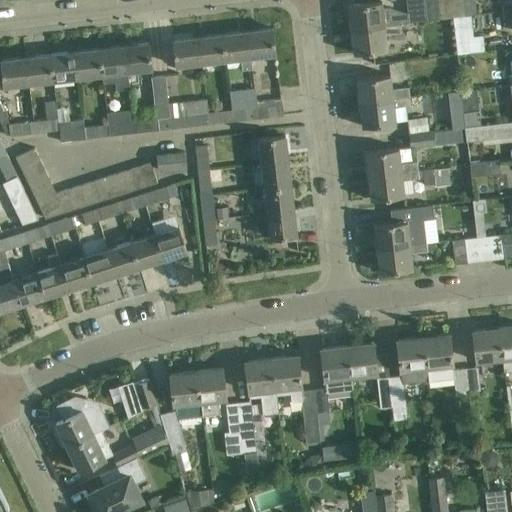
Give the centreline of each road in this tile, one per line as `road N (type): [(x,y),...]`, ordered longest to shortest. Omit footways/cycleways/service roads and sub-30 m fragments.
road 1 (residential): [(0,393),(130,344),(346,302)]
road 2 (residential): [(346,302),(307,0)]
road 3 (residential): [(0,27),(215,0)]
road 4 (residential): [(346,302),(511,284)]
